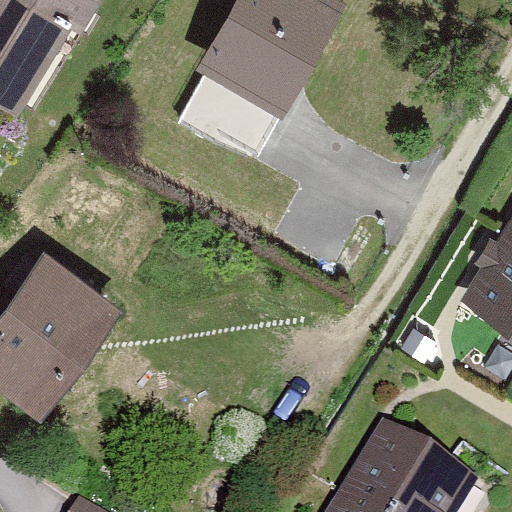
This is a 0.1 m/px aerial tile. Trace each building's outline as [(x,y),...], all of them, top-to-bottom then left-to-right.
[(0,0),(0,87),(18,98),(63,22),(77,30),(94,0),(0,0)] [(333,0),(243,0),(213,55),(282,92),(333,0)] [(254,159),(282,111),(213,69),(184,118),(254,159)] [(511,226),(472,288),(511,313),(511,226)] [(108,305),(48,264),(0,333),(0,370),(42,400),(108,305)] [(451,511),(466,487),(385,440),(342,511),(451,511)]
